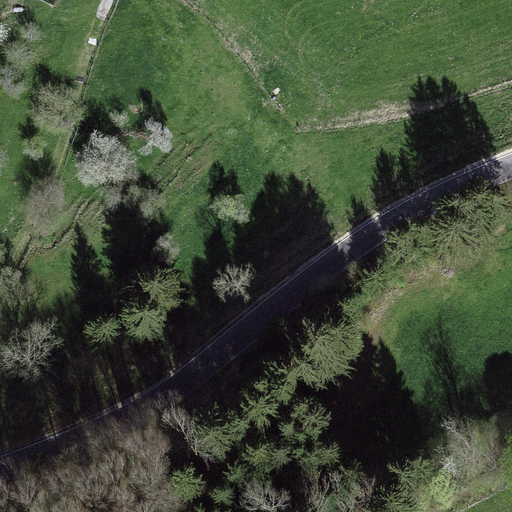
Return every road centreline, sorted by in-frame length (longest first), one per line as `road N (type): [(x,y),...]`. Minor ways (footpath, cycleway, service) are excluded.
road 1 (tertiary): [(511,172),(386,237),(231,358),(0,469)]
road 2 (track): [(112,0),(47,216),(0,298)]
